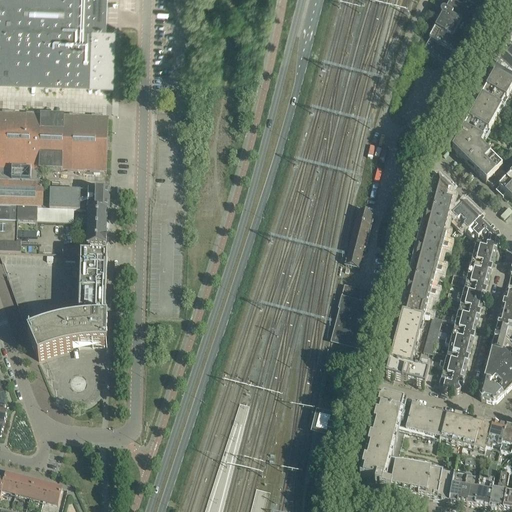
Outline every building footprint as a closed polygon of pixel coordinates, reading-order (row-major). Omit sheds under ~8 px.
[(0,0),(0,24),(106,28),(106,0),(0,0)] [(442,18),(423,52),(456,71),(486,17),(456,0),(452,0),(446,12),(444,12),(444,11),(443,12),(442,12),(441,13),(441,14),(441,15),(441,16),(441,17),(442,18)] [(0,24),(0,81),(114,85),(116,28),(106,28),(0,24)] [(511,41),(493,74),(494,75),(511,84),(511,41)] [(511,91),(511,84),(494,75),(480,100),(501,112),(509,96),(511,91)] [(501,112),(480,100),(466,125),(486,137),(501,112)] [(0,209),(38,211),(43,211),(43,192),(44,184),(42,184),(43,171),(107,173),(108,119),(15,116),(2,115),(0,115),(0,209)] [(486,137),(466,125),(452,151),(481,147),(486,137)] [(506,176),(500,170),(502,168),(481,147),(452,151),(486,184),(487,183),(493,189),(506,176)] [(511,175),(496,192),(503,199),(506,196),(511,202),(511,175)] [(408,178),(401,204),(403,205),(402,206),(403,206),(408,207),(409,201),(410,198),(412,188),(413,185),(415,180),(411,179),(408,178)] [(440,181),(436,182),(432,197),(449,202),(451,197),(448,196),(449,195),(451,192),(440,181)] [(50,192),(50,211),(86,213),(88,213),(89,193),(50,192)] [(89,193),(88,213),(108,213),(109,214),(110,204),(110,193),(89,193)] [(453,203),(449,202),(432,197),(429,208),(450,214),(453,203)] [(459,214),(466,206),(457,197),(453,201),(458,207),(455,210),(459,214)] [(388,219),(388,222),(396,223),(397,222),(396,222),(400,206),(401,205),(402,206),(403,205),(401,204),(400,204),(393,202),(389,219),(388,219)] [(474,214),(466,206),(459,214),(454,219),(459,223),(457,225),(460,228),(474,214)] [(450,214),(429,208),(427,219),(447,224),(450,214)] [(38,211),(0,209),(0,253),(21,255),(21,243),(17,243),(18,224),(38,225),(38,224),(38,211)] [(351,241),(345,267),(353,269),(357,270),(360,270),(364,253),(365,254),(373,222),(372,222),(372,221),(373,216),(373,215),(370,215),(367,214),(359,212),(351,241)] [(465,229),(469,234),(481,221),(474,214),(460,228),(463,231),(465,229)] [(447,224),(427,219),(424,230),(444,235),(447,224)] [(86,226),(86,229),(89,229),(106,230),(107,221),(86,220),(86,226)] [(480,239),(490,229),(481,221),(469,234),(467,236),(472,241),(475,238),(478,241),(480,239)] [(392,239),(399,241),(401,234),(401,231),(403,223),(397,222),(396,223),(392,239)] [(86,229),(85,238),(88,238),(106,239),(106,230),(89,229),(86,229)] [(487,240),(489,241),(495,235),(490,229),(480,239),(484,243),(487,240)] [(446,236),(444,235),(424,230),(421,242),(448,249),(449,246),(444,245),(446,236)] [(490,247),(498,249),(499,241),(498,238),(495,235),(489,241),(491,243),(490,247)] [(85,240),(85,247),(106,248),(106,247),(107,247),(108,244),(108,241),(107,239),(106,239),(88,238),(85,238),(85,240)] [(448,249),(421,242),(418,253),(440,259),(442,250),(447,251),(448,249)] [(461,249),(460,251),(495,260),(498,249),(490,247),(477,244),(476,248),(475,248),(474,252),(471,251),(470,252),(461,249)] [(471,266),(492,271),(495,260),(460,251),(460,253),(469,256),(473,257),(472,262),(471,266)] [(440,259),(418,253),(415,265),(442,272),(443,270),(438,269),(440,259)] [(383,274),(381,283),(383,284),(386,284),(388,284),(389,279),(390,276),(392,266),(393,262),(394,258),(395,257),(389,256),(388,256),(383,274)] [(69,326),(55,329),(42,332),(29,337),(39,362),(43,360),(48,359),(53,357),(56,356),(61,355),(64,354),(69,353),(73,352),(80,351),(86,350),(92,350),(99,349),(103,349),(108,350),(108,322),(106,322),(108,258),(81,257),(79,325),(69,327),(69,326)] [(442,272),(415,265),(412,277),(434,283),(436,273),(441,275),(442,272)] [(455,272),(454,274),(489,283),(492,271),(471,266),(470,270),(468,275),(465,274),(455,272)] [(465,289),(486,294),(489,283),(454,274),(454,276),(463,278),(463,279),(467,280),(466,284),(467,284),(465,289)] [(434,283),(412,277),(409,289),(436,296),(436,294),(431,292),(434,283)] [(339,310),(331,344),(337,346),(363,352),(367,353),(379,307),(382,296),(360,291),(352,289),(344,287),(342,297),(340,303),(338,310),(339,310)] [(436,296),(409,289),(406,301),(428,307),(430,297),(435,298),(436,296)] [(449,294),(449,296),(483,305),(486,294),(465,289),(464,293),(463,297),(459,297),(449,294)] [(511,295),(506,294),(503,305),(511,307),(511,295)] [(460,311),(480,317),(483,305),(449,296),(448,298),(458,301),(461,302),(460,307),(461,307),(460,311)] [(428,307),(406,301),(402,313),(425,319),(430,320),(430,318),(425,316),(428,307)] [(500,317),(511,319),(511,307),(503,305),(500,317)] [(443,317),(443,319),(477,328),(480,317),(460,311),(458,316),(457,320),(453,319),(453,320),(443,317)] [(425,319),(402,313),(389,363),(398,366),(407,368),(411,369),(425,319)] [(511,319),(500,317),(498,328),(511,331),(511,319)] [(437,342),(437,340),(442,321),(432,319),(423,354),(433,357),(436,344),(437,342)] [(454,334),(474,339),(477,328),(443,319),(442,321),(452,324),(455,325),(454,330),(455,330),(454,334)] [(511,331),(498,328),(492,350),(503,353),(504,352),(509,347),(511,340),(511,331)] [(437,340),(437,342),(471,351),(474,339),(454,334),(453,338),(452,338),(451,343),(447,342),(437,340)] [(471,351),(437,342),(436,344),(446,346),(446,347),(450,348),(448,352),(449,352),(448,357),(468,362),(471,351)] [(492,350),(479,399),(481,402),(493,405),(497,404),(511,388),(511,359),(507,354),(504,352),(503,353),(492,350)] [(431,362),(431,364),(465,373),(468,362),(448,357),(447,361),(446,361),(445,365),(441,364),(441,365),(431,362)] [(389,363),(386,378),(394,380),(403,382),(412,385),(421,387),(425,388),(428,376),(430,367),(427,366),(426,366),(421,365),(419,371),(416,370),(411,369),(407,368),(398,366),(389,363)] [(443,376),(442,380),(462,385),(465,373),(431,364),(430,366),(440,369),(444,370),(442,376),(443,376)] [(456,396),(460,394),(462,385),(442,380),(441,384),(440,384),(439,388),(435,387),(434,390),(456,396)] [(390,485),(386,484),(383,484),(404,403),(384,398),(379,401),(360,478),(368,480),(366,488),(385,493),(386,491),(389,491),(390,485)] [(439,414),(417,408),(412,407),(406,433),(432,440),(439,414)] [(311,458),(311,459),(314,459),(314,460),(320,461),(322,462),(325,462),(326,461),(331,440),(330,440),(332,435),(333,435),(335,427),(334,427),(336,418),(334,417),(322,414),(316,437),(311,458)] [(443,415),(439,414),(432,440),(440,442),(439,445),(440,445),(441,443),(447,417),(446,421),(442,420),(443,415)] [(441,443),(459,447),(466,422),(461,421),(461,418),(457,417),(456,420),(447,417),(441,443)] [(483,463),(487,451),(489,440),(483,438),(486,425),(478,422),(477,425),(466,422),(459,447),(471,450),(470,454),(481,457),(480,462),(483,463)] [(483,438),(489,440),(493,426),(486,425),(483,438)] [(487,451),(483,463),(488,464),(491,452),(492,452),(492,449),(493,448),(501,450),(507,430),(493,426),(489,440),(487,451)] [(500,454),(511,457),(511,454),(511,430),(507,430),(501,450),(500,454)] [(480,482),(475,508),(489,511),(492,492),(494,484),(497,467),(490,465),(487,478),(488,478),(487,483),(480,482)] [(391,486),(390,485),(389,491),(390,492),(390,493),(449,504),(455,475),(452,475),(452,477),(395,466),(391,486)] [(503,470),(509,479),(511,476),(511,473),(508,467),(503,470)] [(455,475),(449,504),(462,506),(468,474),(466,473),(465,477),(455,475)] [(468,474),(462,506),(475,508),(480,482),(480,480),(470,478),(470,474),(468,474)] [(5,482),(2,493),(16,497),(20,480),(6,476),(5,482)] [(492,492),(489,511),(494,511),(502,511),(506,495),(509,480),(508,478),(500,477),(498,493),(492,492)] [(20,480),(16,497),(30,500),(34,483),(20,480)] [(34,483),(30,500),(44,504),(48,487),(34,483)] [(48,487),(44,504),(58,507),(62,490),(48,487)] [(511,511),(511,496),(506,495),(502,511),(511,511)]
